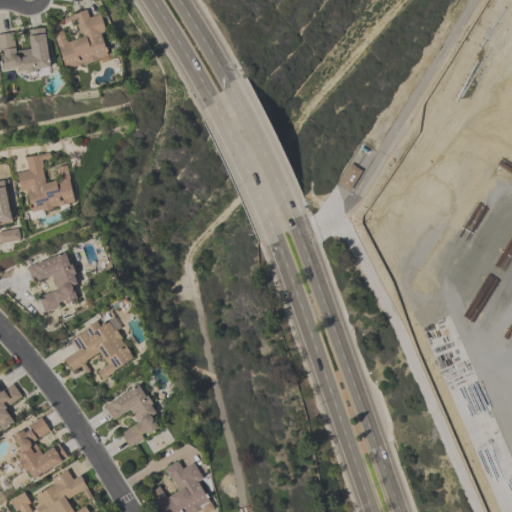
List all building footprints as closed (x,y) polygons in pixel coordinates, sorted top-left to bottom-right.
[(65,68),(59,48),(57,48),(53,33),(62,30),(66,42),(80,38),(74,20),(62,24),(61,19),(77,14),(76,12),(85,9),(88,18),(99,14),(104,32),(100,33),(107,55),(97,58),(98,60),(87,63),(86,62),(80,63),(81,65),(71,67),(71,66),(65,68)] [(0,34),(12,32),(14,51),(30,49),(27,30),(43,28),(49,68),(38,69),(38,71),(24,73),(24,71),(17,72),(16,67),(13,67),(13,68),(1,69),(0,57),(3,56),(2,50),(0,50),(0,34)] [(16,173),(28,170),(25,157),(49,152),(50,158),(41,160),(42,167),(41,168),(45,184),(59,180),(57,167),(66,165),(69,179),(68,179),(74,203),(52,207),(53,209),(42,212),(41,210),(31,212),(26,190),(20,191),(16,173)] [(0,180),(3,180),(12,222),(0,224),(0,180)] [(0,243),(0,232),(17,229),(20,240),(0,243)] [(25,267),(34,264),(64,253),(69,266),(71,265),(75,275),(73,276),(76,285),(71,287),(72,289),(77,300),(65,305),(64,301),(58,303),(59,307),(43,313),(37,297),(56,290),(50,276),(37,281),(37,279),(31,281),(25,267)] [(132,359),(101,379),(96,371),(106,365),(98,352),(85,361),(90,370),(83,374),(78,366),(70,370),(63,359),(77,350),(71,339),(84,331),(83,329),(95,321),(99,327),(107,322),(132,359)] [(0,391),(11,383),(21,397),(4,409),(13,423),(2,431),(0,428),(0,391)] [(103,407),(138,387),(144,397),(146,396),(151,405),(150,406),(155,414),(151,416),(159,429),(149,436),(146,432),(140,435),(142,439),(129,447),(121,433),(136,423),(129,411),(111,421),(103,407)] [(33,480),(27,470),(25,472),(23,469),(19,471),(15,465),(19,462),(17,460),(19,458),(15,452),(19,449),(12,437),(22,430),(24,433),(29,429),(27,426),(40,417),(49,430),(32,441),(41,455),(57,444),(66,458),(33,480)] [(162,511),(150,492),(159,486),(165,498),(177,490),(170,478),(168,479),(163,470),(169,467),(168,466),(176,461),(181,468),(192,462),(202,478),(196,481),(213,509),(207,511),(201,511),(199,508),(193,511),(162,511)] [(87,511),(36,511),(34,508),(39,505),(34,496),(53,485),(50,479),(66,470),(71,480),(79,475),(84,482),(83,483),(91,497),(87,499),(81,490),(65,500),(72,511),(74,511),(84,506),(87,511)] [(15,511),(9,502),(23,493),(29,503),(26,504),(31,511),(19,511),(18,510),(15,511)]
